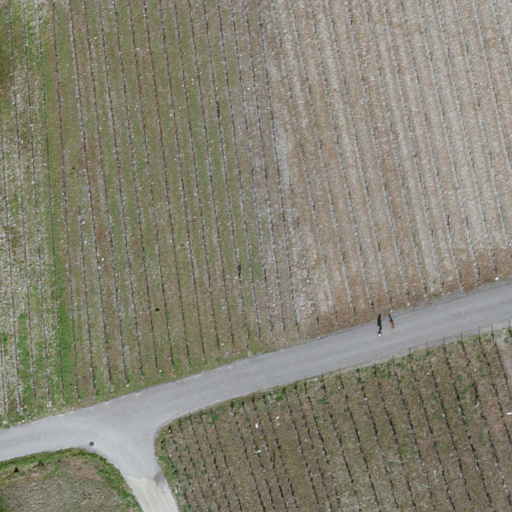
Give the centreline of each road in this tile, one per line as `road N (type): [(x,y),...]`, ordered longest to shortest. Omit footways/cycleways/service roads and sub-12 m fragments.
road 1 (track): [(511,307),(128,422)]
road 2 (track): [(128,422),(0,459)]
